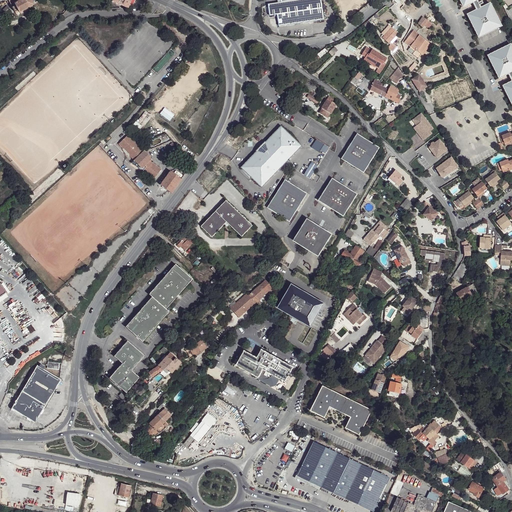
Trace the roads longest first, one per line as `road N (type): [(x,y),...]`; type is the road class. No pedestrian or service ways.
road 1 (unclassified): [(456,229),(461,257),(431,310),(433,370),(503,460),(511,486)]
road 2 (unclassified): [(285,59),(344,101),(440,195),(456,229)]
road 3 (secondary): [(79,364),(98,302),(203,160)]
road 4 (unknown): [(84,335),(149,349),(206,292)]
